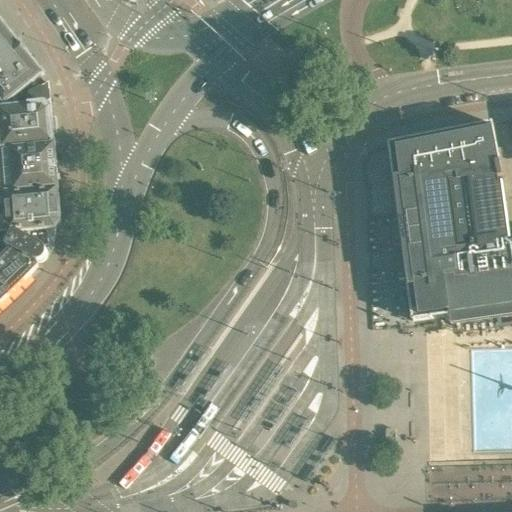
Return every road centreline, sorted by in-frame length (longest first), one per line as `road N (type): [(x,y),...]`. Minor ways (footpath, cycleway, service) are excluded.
road 1 (residential): [(0,503),(54,481),(130,425),(160,395),(267,240),(273,183),(251,136),(213,117),(160,128)]
road 2 (residential): [(353,0),(351,46),(371,78),(394,91),(511,73)]
road 3 (primary): [(52,0),(103,80),(120,149),(122,205)]
road 4 (primary): [(122,205),(92,290),(0,384)]
road 5 (primary): [(235,42),(137,31),(107,0)]
